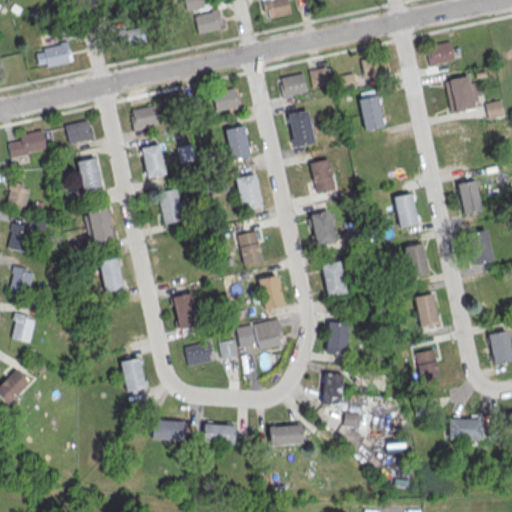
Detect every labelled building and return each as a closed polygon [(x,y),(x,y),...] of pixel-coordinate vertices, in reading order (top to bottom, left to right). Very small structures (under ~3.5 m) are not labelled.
[(183,0),(186,11),(205,6),(203,0),(183,0)] [(287,0),(261,0),(264,13),(266,12),(268,18),(290,13),(287,0)] [(194,15),(219,10),(221,23),(219,23),(220,29),(198,34),(194,15)] [(142,26),(117,31),(120,44),(122,44),(123,49),(145,45),(142,26)] [(454,58),(448,40),(423,48),(429,66),(454,58)] [(42,48),(67,43),(70,56),(67,56),(68,62),(46,66),(42,48)] [(363,77),(388,74),(386,57),(360,60),(363,77)] [(306,71),(311,87),(328,83),(323,66),(306,71)] [(281,98),(306,93),(302,72),(277,77),(281,98)] [(341,90),(356,87),(353,72),(338,75),(341,90)] [(449,79),(467,76),(470,91),(452,95),(449,79)] [(240,107),(236,87),(212,91),(216,112),(240,107)] [(452,95),(470,91),(473,106),(455,110),(452,95)] [(358,98),(376,95),(380,110),(361,114),(358,98)] [(502,114),(499,100),(483,103),(486,117),(502,114)] [(158,124),(153,104),(128,110),(133,130),(158,124)] [(287,114),(306,110),(309,126),(291,130),(287,114)] [(361,114),(380,110),(383,125),(364,129),(361,114)] [(94,137),(89,118),(64,124),(68,143),(94,137)] [(510,135),(510,122),(494,122),(494,135),(510,135)] [(224,129),(242,125),(246,141),(227,145),(224,129)] [(291,130),(309,126),(312,141),(294,145),(291,130)] [(445,132),(464,129),(467,144),(449,148),(445,132)] [(45,149),(41,130),(6,137),(10,156),(45,149)] [(227,145),(246,141),(249,156),(230,159),(227,145)] [(387,177),(406,173),(400,142),(381,146),(387,177)] [(139,147),(158,143),(161,159),(143,163),(139,147)] [(449,148),(467,144),(470,159),(452,163),(449,148)] [(76,161),(94,157),(97,173),(79,176),(76,161)] [(143,163),(161,159),(164,174),(146,178),(143,163)] [(308,163),(327,159),(330,175),(312,178),(308,163)] [(79,176),(97,173),(100,187),(82,191),(79,176)] [(235,178),(253,174),(256,190),(238,194),(235,178)] [(312,178),(330,175),(333,189),(315,193),(312,178)] [(456,183),(474,180),(478,195),(459,199),(456,183)] [(29,185),(10,181),(4,206),(23,210),(29,185)] [(157,193),(175,189),(178,205),(160,209),(157,193)] [(238,194),(256,190),(260,205),(241,209),(238,194)] [(392,196),(410,192),(413,208),(395,212),(392,196)] [(459,199),(478,195),(481,210),(462,214),(459,199)] [(160,209),(178,205),(181,220),(163,223),(160,209)] [(87,211),(105,207),(108,223),(90,226),(87,211)] [(395,212),(414,208),(417,223),(398,227),(395,212)] [(309,215),(328,211),(331,226),(313,230),(309,215)] [(36,236),(38,228),(11,221),(5,247),(26,252),(30,235),(36,236)] [(90,226),(108,223),(111,237),(93,241),(90,226)] [(313,230),(331,227),(334,241),(316,245),(313,230)] [(466,233),(485,229),(488,245),(469,249),(466,233)] [(236,234),(255,230),(258,246),(240,250),(236,234)] [(403,246),(421,242),(424,258),(406,262),(403,246)] [(469,249),(488,245),(491,260),(473,264),(469,249)] [(240,250),(258,246),(261,261),(243,265),(240,250)] [(97,261),(115,257),(118,273),(100,277),(97,261)] [(406,262),(424,258),(427,273),(409,277),(406,262)] [(320,264),(338,260),(341,276),(323,280),(320,264)] [(32,268),(12,265),(8,291),(27,294),(32,268)] [(100,277),(118,273),(121,288),(103,291),(100,277)] [(257,278),(275,274),(279,290),(260,294),(257,278)] [(323,280),(341,276),(344,291),(326,295),(323,280)] [(260,294),(279,290),(282,305),(263,309),(260,294)] [(171,297),(190,293),(193,309),(175,313),(171,297)] [(413,297),(431,293),(434,309),(416,313),(413,297)] [(113,341),(133,337),(126,306),(107,310),(113,341)] [(175,313),(193,309),(196,324),(178,327),(175,313)] [(416,313),(434,309),(437,324),(419,327),(416,313)] [(8,337),(28,341),(33,317),(13,312),(8,337)] [(281,345),(278,319),(235,325),(238,346),(254,344),(255,349),(281,345)] [(345,351),(345,321),(327,321),(326,351),(345,351)] [(486,334),(504,330),(508,346),(489,350),(486,334)] [(220,358),(236,355),(233,339),(217,342),(220,358)] [(183,346),(186,365),(211,360),(208,341),(183,346)] [(489,350),(508,346),(511,361),(492,365),(489,350)] [(414,353),(432,349),(436,364),(417,368),(414,353)] [(119,361),(137,358),(140,373),(122,377),(119,361)] [(417,368),(436,364),(439,379),(420,383),(417,368)] [(28,382),(15,368),(0,382),(0,397),(6,404),(28,382)] [(122,377),(140,373),(144,388),(125,392),(122,377)] [(341,374),(323,373),(321,403),(339,403),(341,374)] [(511,410),(500,413),(503,432),(511,430),(511,410)] [(342,425),(357,426),(358,412),(342,412),(342,425)] [(480,438),(480,418),(446,418),(446,438),(480,438)] [(151,439),(183,439),(183,420),(151,419),(151,439)] [(202,442),(233,442),(233,423),(202,423),(202,442)] [(267,444),(301,443),(300,424),(267,425),(267,444)] [(385,454),(403,454),(403,441),(385,441),(385,454)]
